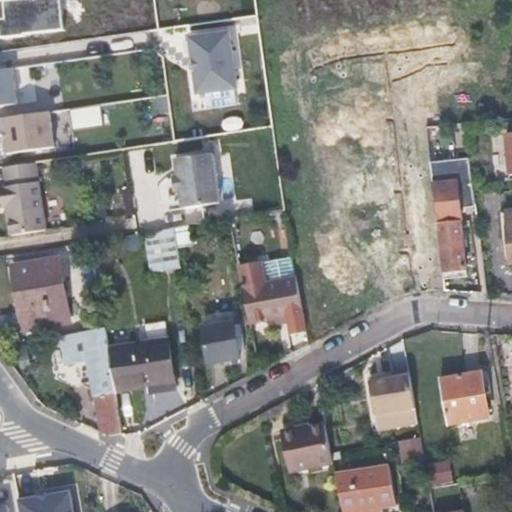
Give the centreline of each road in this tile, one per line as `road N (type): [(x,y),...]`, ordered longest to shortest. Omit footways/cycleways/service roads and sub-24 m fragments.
road 1 (residential): [(176,487),(195,429),(423,309),(511,315)]
road 2 (residential): [(176,487),(47,427)]
